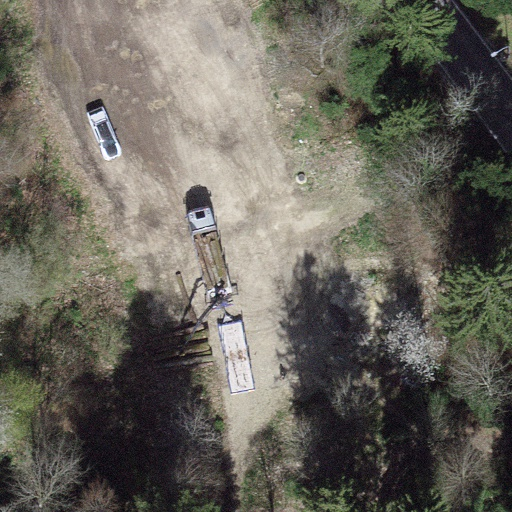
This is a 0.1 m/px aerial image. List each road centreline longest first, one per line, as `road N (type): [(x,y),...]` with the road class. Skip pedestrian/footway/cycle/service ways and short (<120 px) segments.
road 1 (track): [(147,0),(342,326)]
road 2 (tertiary): [(511,122),(413,0)]
